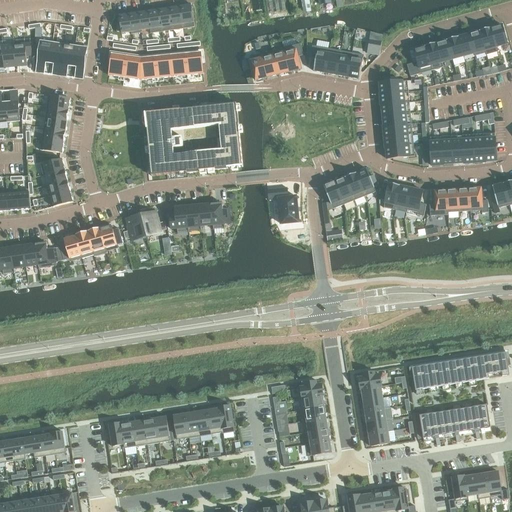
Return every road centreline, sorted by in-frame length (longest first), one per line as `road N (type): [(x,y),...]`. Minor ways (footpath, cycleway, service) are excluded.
road 1 (tertiary): [(0,361),(327,318)]
road 2 (tertiary): [(325,300),(0,351)]
road 3 (residential): [(96,509),(350,467)]
road 4 (residential): [(98,204),(147,187),(313,175)]
road 5 (residential): [(504,10),(403,36),(366,75),(367,94)]
road 6 (tertiary): [(484,292),(418,289),(325,300)]
road 7 (tertiary): [(327,318),(484,292)]
road 8 (residential): [(350,467),(327,318)]
road 9 (residential): [(372,152),(381,167),(430,176),(511,165)]
